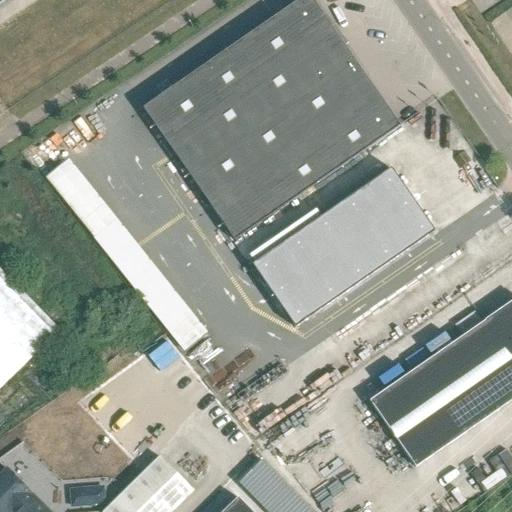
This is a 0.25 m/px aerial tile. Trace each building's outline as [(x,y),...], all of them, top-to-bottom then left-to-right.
[(311,0),(300,0),(142,109),(234,242),(400,127),(311,0)] [(199,337),(63,158),(39,176),(176,355),(199,337)] [(394,173),(254,270),(291,324),(431,228),(394,173)] [(0,388),(60,330),(0,269),(0,388)] [(511,401),(511,302),(491,317),(369,402),(415,469),(511,401)] [(159,458),(103,511),(173,511),(193,492),(159,458)] [(308,511),(267,470),(245,491),(265,511),(308,511)] [(7,471),(0,477),(0,511),(47,511),(30,495),(31,494),(7,471)] [(71,509),(106,506),(105,487),(70,490),(71,509)] [(250,511),(237,498),(223,511),(250,511)]
